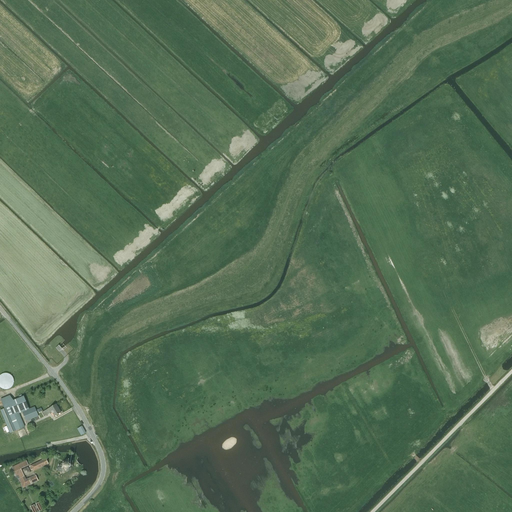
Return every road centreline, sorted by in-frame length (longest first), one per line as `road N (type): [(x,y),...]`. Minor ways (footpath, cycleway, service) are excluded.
road 1 (unclassified): [(73,511),(102,479),(102,456),(63,386),(0,308)]
road 2 (track): [(371,511),(511,371)]
